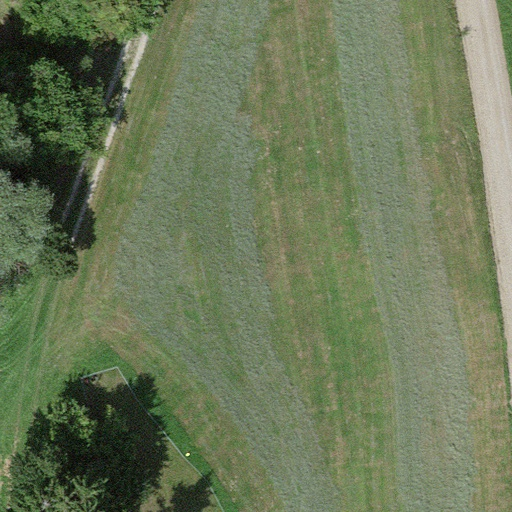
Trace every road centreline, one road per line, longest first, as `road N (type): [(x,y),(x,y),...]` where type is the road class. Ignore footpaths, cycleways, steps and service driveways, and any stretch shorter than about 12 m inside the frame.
road 1 (track): [(149,0),(58,273)]
road 2 (track): [(511,209),(476,0)]
